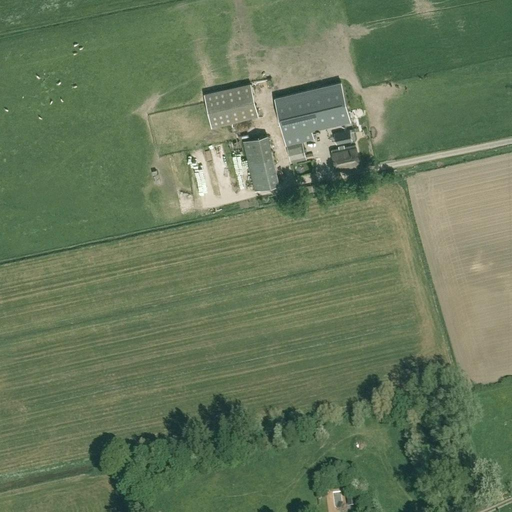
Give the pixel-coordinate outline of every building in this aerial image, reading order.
[(212,126),(258,116),(250,83),(205,93),(212,126)] [(303,141),(314,139),(312,130),(350,120),(349,114),(352,113),(351,106),(347,107),(345,98),(280,113),(287,145),(303,141)] [(350,129),(335,132),(337,143),(352,140),(350,129)] [(267,135),(244,141),(256,189),(279,184),(267,135)] [(303,141),(287,145),(291,163),(307,159),(303,141)] [(219,152),(225,150),(223,143),(217,145),(219,152)] [(356,145),(333,150),(337,170),(360,166),(356,145)] [(195,175),(192,160),(190,161),(188,150),(177,152),(183,178),(195,175)] [(225,179),(235,178),(232,151),(222,152),(225,179)] [(207,174),(208,178),(215,177),(213,159),(199,161),(201,175),(207,174)] [(347,499),(348,507),(355,507),(354,498),(347,499)]
